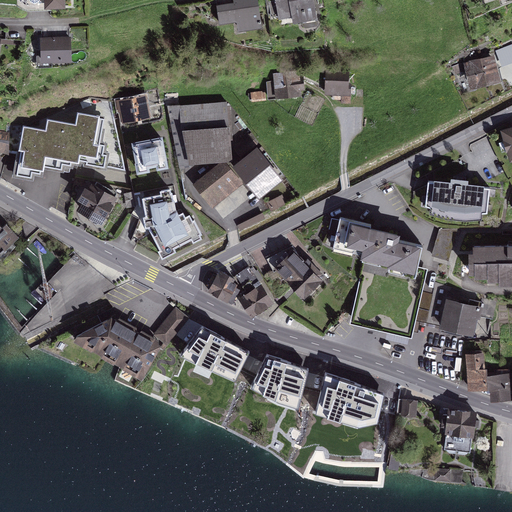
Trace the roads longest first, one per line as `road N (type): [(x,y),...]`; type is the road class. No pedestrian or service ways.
road 1 (residential): [(187,291),(202,267),(511,113)]
road 2 (primary): [(511,412),(276,332),(187,291)]
road 3 (primary): [(187,291),(0,190)]
